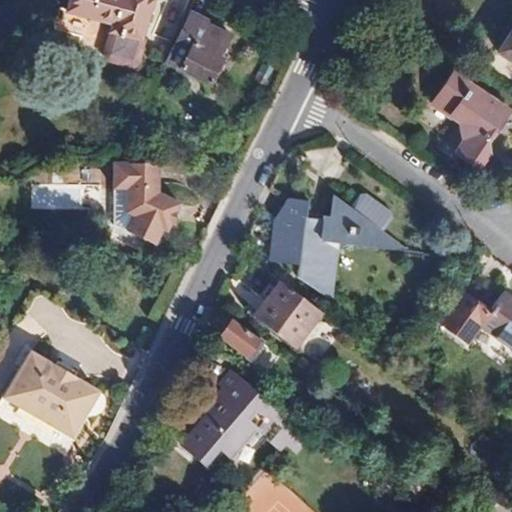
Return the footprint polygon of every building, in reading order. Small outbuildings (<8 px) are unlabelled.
[(68,0),(66,11),(111,23),(102,55),(105,62),(133,69),(139,65),(146,39),(143,32),(151,0),(68,0)] [(191,10),(189,15),(208,24),(210,19),(191,10)] [(189,15),(173,49),(186,56),(179,69),(209,85),(224,54),(221,52),(230,35),(208,24),(189,15)] [(511,22),(495,46),(511,58),(511,22)] [(478,125),(494,101),(444,68),(422,100),(439,111),(443,132),(435,144),(463,162),(474,145),(472,136),(474,131),(478,125)] [(159,162),(116,161),(115,186),(129,187),(128,212),(136,216),(128,231),(155,244),(163,229),(167,231),(172,221),(169,220),(174,211),(177,212),(181,202),(159,192),(159,162)] [(328,238),(392,246),(392,243),(385,237),(326,192),(324,214),(318,214),(316,217),(302,215),(303,201),(281,198),(271,218),(265,260),(291,264),(289,277),(314,292),(321,237),(328,238)] [(321,296),(328,238),(321,237),(314,292),(321,296)] [(284,337),(305,307),(276,285),(274,284),(259,304),(269,311),(262,321),(284,337)] [(511,348),(511,300),(492,286),(469,317),(511,348)] [(245,337),(219,318),(208,334),(233,353),(245,337)] [(301,350),(316,361),(328,346),(313,335),(301,350)] [(98,391),(29,351),(3,397),(71,437),(98,391)] [(291,420),(220,366),(206,381),(218,393),(213,399),(210,396),(188,420),(222,452),(248,424),(271,441),(276,436),(291,420)] [(288,446),(304,429),(291,420),(276,436),(288,446)] [(469,511),(450,498),(439,511),(469,511)]
